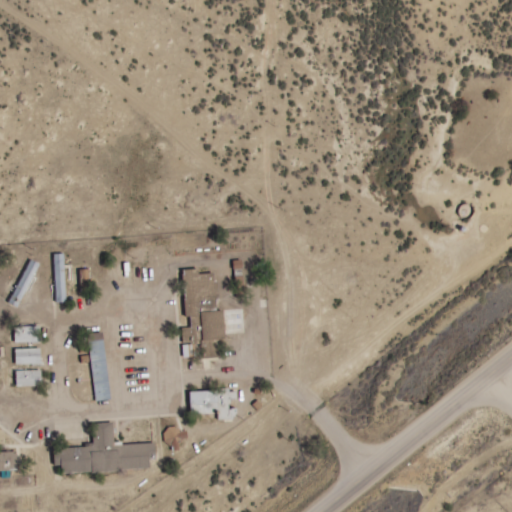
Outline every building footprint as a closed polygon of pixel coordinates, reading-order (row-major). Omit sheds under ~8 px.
[(65,303),(65,254),(54,254),(54,303),(65,303)] [(40,265),(31,260),(7,302),(17,307),(40,265)] [(90,288),(90,270),(81,270),(81,288),(90,288)] [(184,270),(186,328),(183,328),(183,344),(202,344),(202,358),(226,357),(225,313),(218,313),(217,274),(200,274),(200,270),(184,270)] [(40,327),(13,327),(13,342),(40,342),(40,327)] [(88,334),(94,401),(111,400),(104,332),(88,334)] [(14,349),(14,364),(40,364),(40,349),(14,349)] [(40,382),(40,372),(16,372),(16,382),(40,382)] [(219,420),(231,420),(230,390),(191,391),(191,415),(219,414),(219,420)] [(154,471),(153,444),(114,445),(114,423),(92,424),(93,447),(54,448),(54,465),(61,465),(61,474),(154,471)] [(0,452),(0,472),(17,472),(16,452),(0,452)]
